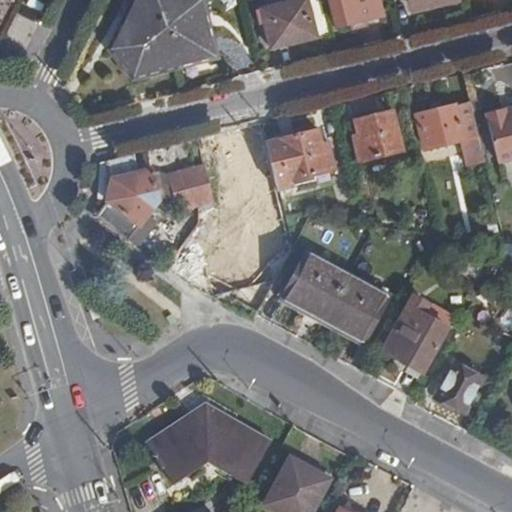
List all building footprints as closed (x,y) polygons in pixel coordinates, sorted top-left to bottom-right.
[(130,61),(131,78),(132,79),(216,58),(201,2),(196,0),(139,0),(113,55),(130,61)] [(328,0),(337,31),(349,28),(350,34),(366,30),(365,25),(383,19),(378,0),(328,0)] [(444,0),(446,9),(460,5),(458,0),(407,0),(410,6),(437,0),(444,0)] [(412,17),(446,9),(444,0),(437,0),(410,6),(412,17)] [(318,42),(308,5),(261,16),(271,54),(318,42)] [(3,48),(22,57),(40,18),(20,9),(3,48)] [(113,55),(131,78),(130,61),(113,55)] [(472,107),(420,121),(428,153),(463,144),(468,164),(485,159),(480,140),(472,107)] [(402,156),(392,115),(354,124),(357,139),(350,141),(358,167),(402,156)] [(511,163),(511,117),(490,123),(501,166),(511,163)] [(333,174),(322,128),(313,129),(314,135),(264,149),(276,190),(279,199),(292,196),(289,187),(333,174)] [(156,172),(153,156),(141,159),(144,174),(156,172)] [(144,174),(141,159),(115,165),(115,166),(121,188),(116,206),(111,214),(105,223),(135,245),(163,205),(156,172),(144,174)] [(115,166),(115,165),(104,169),(105,207),(116,206),(121,188),(115,166)] [(161,172),(156,172),(163,205),(177,202),(172,182),(161,172)] [(177,202),(181,216),(199,212),(216,207),(207,173),(172,182),(177,202)] [(203,211),(169,263),(190,277),(224,225),(203,211)] [(487,233),(494,231),(491,220),(484,222),(487,233)] [(327,328),(350,283),(308,262),(285,305),(327,328)] [(392,305),(350,283),(327,328),(370,350),(392,305)] [(452,337),(428,324),(419,319),(424,309),(417,306),(390,357),(430,378),(452,337)] [(419,319),(428,324),(433,314),(424,309),(419,319)] [(462,368),(444,403),(471,416),(489,382),(462,368)] [(248,482),(269,442),(204,404),(145,442),(173,486),(211,461),(248,482)] [(313,511),(330,479),(291,458),(266,505),(279,511),(313,511)]
